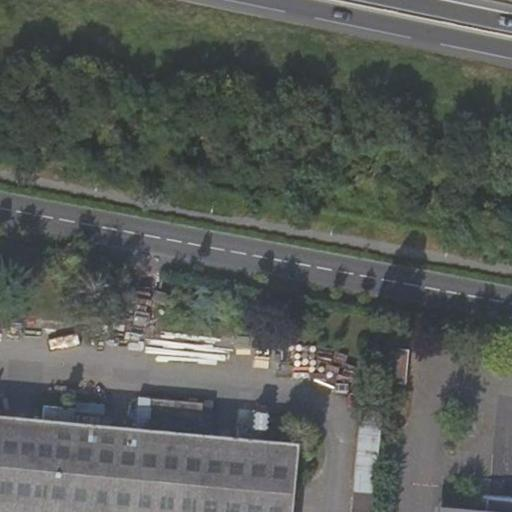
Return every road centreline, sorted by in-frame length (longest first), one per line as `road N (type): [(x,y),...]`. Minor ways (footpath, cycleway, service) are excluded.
road 1 (unclassified): [(511,305),(0,210)]
road 2 (motorway): [(284,0),(511,46)]
road 3 (unknown): [(511,390),(459,384),(427,413),(414,511)]
road 4 (motorway): [(511,30),(365,0)]
